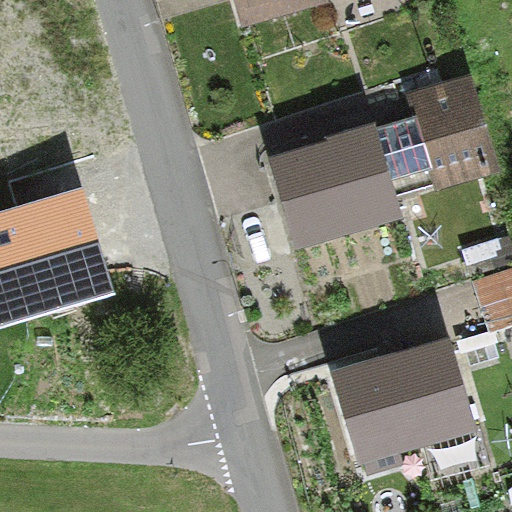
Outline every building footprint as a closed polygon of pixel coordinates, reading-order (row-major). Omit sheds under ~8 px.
[(324,9),(321,0),(235,0),(248,36),(324,9)] [(445,177),(504,159),(476,65),(416,83),(445,177)] [(377,112),(270,143),(297,233),(403,201),(377,112)] [(0,320),(110,289),(81,193),(31,207),(0,216),(0,320)] [(511,262),(475,275),(492,322),(511,314),(511,262)] [(396,436),(477,412),(452,326),(340,359),(370,462),(401,453),(396,436)]
